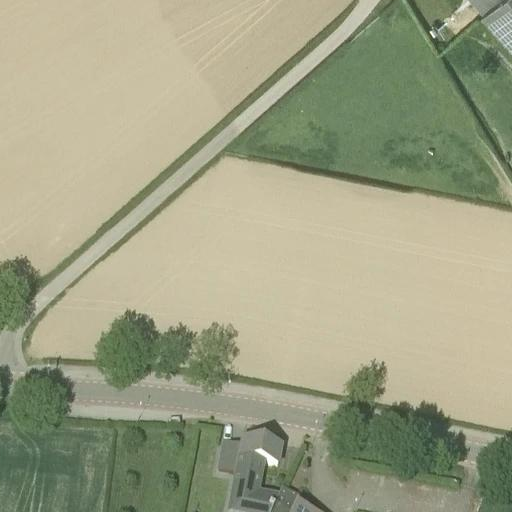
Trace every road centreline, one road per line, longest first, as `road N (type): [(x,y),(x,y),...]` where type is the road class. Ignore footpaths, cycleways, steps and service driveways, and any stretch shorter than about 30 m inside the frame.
road 1 (unclassified): [(4,388),(6,344),(17,321),(364,0)]
road 2 (tertiary): [(511,463),(263,410),(4,388)]
